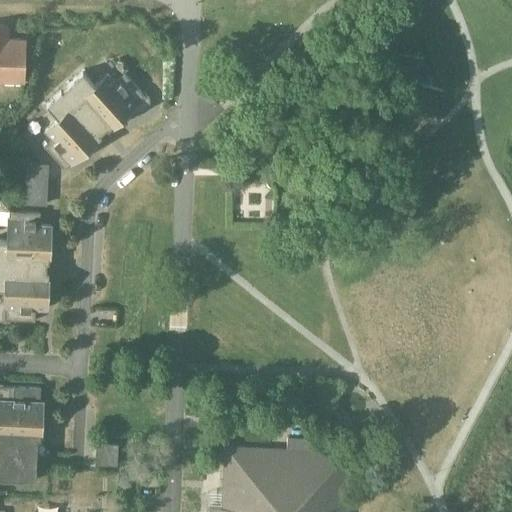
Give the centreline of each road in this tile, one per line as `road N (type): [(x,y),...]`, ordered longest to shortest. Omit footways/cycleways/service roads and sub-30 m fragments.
road 1 (residential): [(172,511),(186,116)]
road 2 (residential): [(86,368),(93,209),(186,116)]
road 3 (residential): [(186,116),(325,0)]
